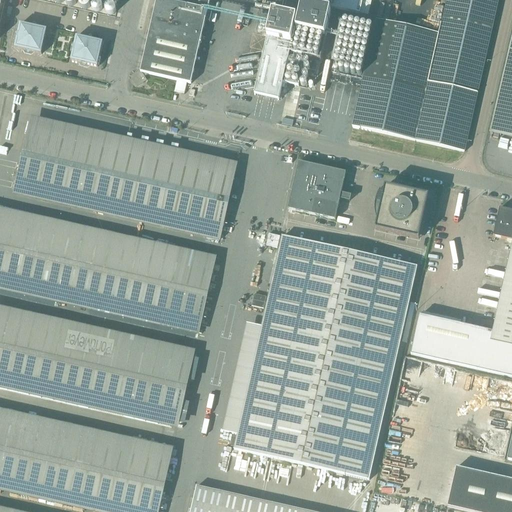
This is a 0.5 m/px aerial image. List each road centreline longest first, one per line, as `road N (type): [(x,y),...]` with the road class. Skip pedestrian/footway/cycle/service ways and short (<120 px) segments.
road 1 (unclassified): [(467,177),(0,73)]
road 2 (unclassified): [(509,0),(467,177)]
